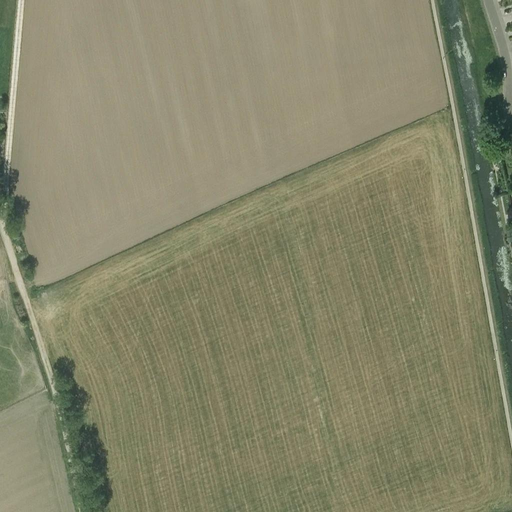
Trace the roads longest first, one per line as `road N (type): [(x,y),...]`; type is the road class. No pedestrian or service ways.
road 1 (track): [(21,0),(3,224),(83,511)]
road 2 (residential): [(487,0),(511,120)]
